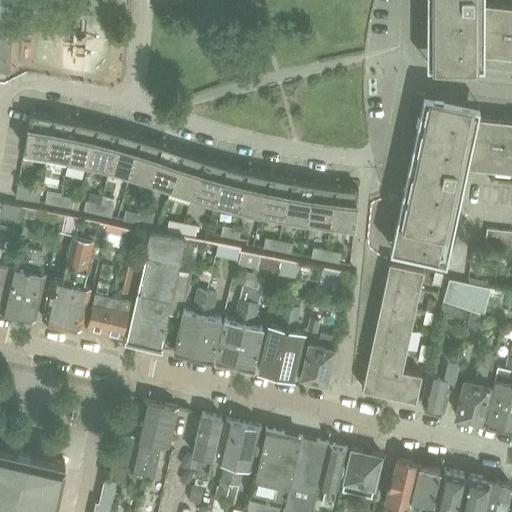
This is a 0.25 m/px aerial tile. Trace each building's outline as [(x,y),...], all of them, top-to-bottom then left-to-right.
[(0,0),(0,69),(9,70),(11,14),(12,14),(12,0),(0,0)] [(511,3),(484,1),(483,0),(426,0),(426,60),(426,61),(426,63),(483,63),(483,52),(485,52),(511,54),(511,3)] [(389,246),(397,248),(445,258),(466,164),(511,169),(511,118),(478,115),(478,114),(476,114),(479,103),(423,91),(423,92),(422,92),(423,93),(389,246)] [(45,159),(53,114),(30,110),(24,146),(23,155),(45,159)] [(75,119),(53,114),(45,159),(66,163),(75,119)] [(97,124),(75,119),(66,163),(87,168),(97,124)] [(119,129),(97,124),(87,168),(89,159),(110,165),(119,129)] [(140,135),(119,129),(110,165),(130,170),(140,135)] [(162,142),(140,135),(130,170),(150,177),(162,142)] [(162,142),(150,177),(171,184),(183,150),(162,142)] [(204,157),(183,150),(171,184),(192,191),(190,200),(204,157)] [(190,200),(213,207),(226,163),(204,157),(190,200)] [(247,168),(226,163),(213,207),(236,213),(247,168)] [(259,218),(269,173),(247,168),(236,213),(259,218)] [(291,178),(269,173),(259,218),(261,209),(284,213),(282,222),(282,223),(291,178)] [(313,181),(291,178),(282,223),(306,226),(313,181)] [(308,217),(330,220),(335,184),(313,181),(306,226),(306,227),(308,217)] [(18,182),(15,196),(39,200),(41,186),(18,182)] [(358,187),(335,184),(330,220),(354,223),(358,187)] [(45,201),(58,204),(60,194),(47,191),(45,201)] [(74,196),(60,194),(58,204),(72,206),(74,196)] [(97,212),(100,202),(86,199),(84,209),(97,212)] [(20,215),(23,205),(2,201),(0,212),(20,215)] [(113,205),(100,202),(97,212),(111,215),(113,205)] [(20,215),(39,219),(41,208),(23,205),(20,215)] [(41,208),(39,219),(40,219),(41,217),(60,221),(61,212),(41,208)] [(138,217),(139,212),(126,208),(123,218),(137,222),(138,217)] [(140,208),(139,212),(138,217),(152,221),(154,211),(140,208)] [(167,228),(181,231),(183,221),(169,218),(167,228)] [(104,233),(105,233),(108,222),(99,220),(95,239),(102,240),(104,233)] [(197,224),(183,221),(181,231),(195,234),(197,224)] [(108,222),(105,233),(124,238),(127,227),(108,222)] [(221,234),(230,235),(232,225),(223,224),(221,234)] [(240,227),(232,225),(230,235),(238,237),(240,227)] [(146,250),(126,336),(160,343),(167,312),(178,315),(181,302),(183,303),(198,238),(150,227),(145,250),(146,250)] [(511,229),(487,227),(485,244),(511,246),(511,229)] [(64,321),(78,256),(89,259),(93,240),(73,235),(62,279),(51,276),(44,307),(42,316),(64,321)] [(277,249),(279,239),(265,236),(263,246),(277,249)] [(293,241),(279,239),(277,249),(291,251),(293,241)] [(10,264),(0,306),(19,311),(33,247),(24,245),(19,266),(10,264)] [(325,258),(327,248),(313,246),(311,256),(325,258)] [(42,249),(33,247),(19,311),(35,314),(45,272),(37,270),(42,249)] [(341,251),(327,248),(325,258),(339,261),(341,251)] [(239,250),(236,262),(255,266),(258,254),(239,250)] [(83,285),(89,259),(78,256),(64,321),(80,325),(90,286),(83,285)] [(281,257),(279,268),(298,272),(300,261),(281,257)] [(419,286),(423,267),(389,259),(385,279),(419,286)] [(103,330),(112,294),(106,292),(112,264),(102,261),(95,290),(94,290),(86,326),(103,330)] [(212,270),(203,268),(201,278),(210,280),(212,270)] [(442,272),(435,270),(432,282),(440,284),(442,272)] [(443,298),(470,308),(483,312),(486,313),(494,286),(449,277),(443,298)] [(385,279),(380,299),(415,306),(419,286),(385,279)] [(215,356),(234,361),(251,286),(241,284),(233,318),(224,316),(215,356)] [(261,288),(251,286),(234,361),(253,365),(255,357),(262,325),(253,323),(261,288)] [(183,307),(176,339),(174,347),(193,351),(207,290),(197,288),(192,309),(183,307)] [(217,292),(207,290),(193,351),(212,356),(221,315),(212,313),(217,292)] [(130,298),(112,294),(103,330),(121,335),(130,298)] [(428,298),(425,310),(433,312),(436,300),(428,298)] [(470,308),(443,298),(439,313),(467,319),(470,308)] [(380,299),(376,319),(410,326),(415,306),(380,299)] [(276,370),(291,303),(283,301),(278,323),(268,321),(260,357),(258,366),(276,370)] [(300,305),(291,303),(276,370),(293,374),(295,365),(303,329),(295,327),(300,305)] [(478,334),(483,312),(470,308),(467,319),(465,331),(478,334)] [(431,324),(433,312),(425,310),(423,322),(431,324)] [(320,316),(310,313),(307,327),(316,330),(320,316)] [(410,326),(376,319),(372,339),(406,346),(410,326)] [(312,376),(314,379),(320,381),(323,379),(325,379),(333,347),(335,347),(338,334),(321,330),(318,342),(309,340),(301,374),(312,376)] [(372,339),(367,359),(402,366),(406,346),(372,339)] [(419,351),(431,353),(433,345),(421,343),(419,351)] [(502,423),(511,381),(511,344),(510,344),(502,378),(494,376),(484,419),(502,423)] [(464,377),(456,412),(480,418),(488,383),(495,353),(481,350),(473,379),(464,377)] [(431,353),(419,351),(418,358),(430,361),(431,353)] [(439,373),(428,370),(421,400),(424,405),(444,409),(448,389),(451,389),(458,358),(443,354),(439,373)] [(362,386),(416,397),(421,370),(402,366),(367,359),(362,386)] [(511,381),(502,423),(511,425),(511,381)] [(147,457),(160,401),(143,397),(134,436),(140,437),(131,474),(144,477),(148,457),(147,457)] [(168,444),(177,405),(160,401),(147,457),(148,457),(156,459),(160,442),(168,444)] [(205,483),(220,423),(221,415),(202,411),(198,426),(192,453),(200,455),(194,481),(205,483)] [(244,421),(226,416),(217,457),(226,459),(217,498),(225,499),(244,421)] [(261,425),(244,421),(225,499),(234,501),(243,463),(252,465),(261,425)] [(263,432),(246,511),(310,511),(327,440),(265,425),(263,432)] [(127,466),(134,436),(117,432),(108,474),(122,478),(124,465),(127,466)] [(346,444),(328,440),(318,483),(327,484),(323,500),(333,502),(346,444)] [(0,511),(50,511),(51,510),(53,511),(57,492),(55,492),(63,462),(64,462),(65,458),(61,457),(61,459),(34,452),(35,451),(15,447),(14,448),(0,445),(0,511)] [(371,496),(379,460),(381,452),(350,445),(340,489),(371,496)] [(404,511),(417,461),(396,456),(393,470),(392,470),(389,484),(388,483),(384,499),(394,501),(391,511),(404,511)] [(431,502),(438,473),(440,466),(417,461),(404,511),(417,511),(420,499),(431,502)] [(464,472),(443,467),(432,511),(443,511),(445,505),(456,508),(464,472)] [(481,511),(489,478),(467,473),(459,508),(471,511),(470,511),(481,511)] [(107,511),(115,479),(103,476),(97,500),(95,499),(91,511),(107,511)] [(489,478),(481,511),(503,511),(510,482),(489,478)]
